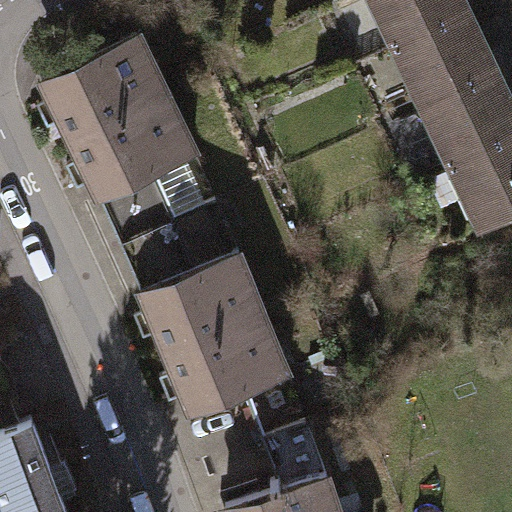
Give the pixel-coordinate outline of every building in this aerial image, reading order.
[(465,5),(462,0),(374,0),(393,40),(465,5)] [(393,40),(421,100),(493,64),(465,5),(393,40)] [(40,73),(68,133),(162,89),(133,29),(40,73)] [(511,126),(511,102),(493,64),(421,100),(449,157),(511,126)] [(189,148),(162,89),(68,133),(96,192),(151,166),(189,148)] [(511,208),(511,126),(449,157),(481,223),(511,208)] [(96,192),(119,239),(172,216),(151,166),(96,192)] [(192,261),(172,216),(119,239),(137,283),(192,261)] [(137,283),(160,341),(258,301),(234,243),(192,261),(137,283)] [(284,365),(258,301),(160,341),(187,405),(241,383),(284,365)] [(207,452),(262,432),(241,383),(187,405),(207,452)] [(0,427),(0,504),(56,481),(28,416),(0,427)] [(262,432),(207,452),(225,500),(280,482),(262,432)] [(225,500),(228,511),(335,511),(321,469),(280,482),(225,500)] [(0,511),(67,511),(56,481),(0,504),(0,511)]
